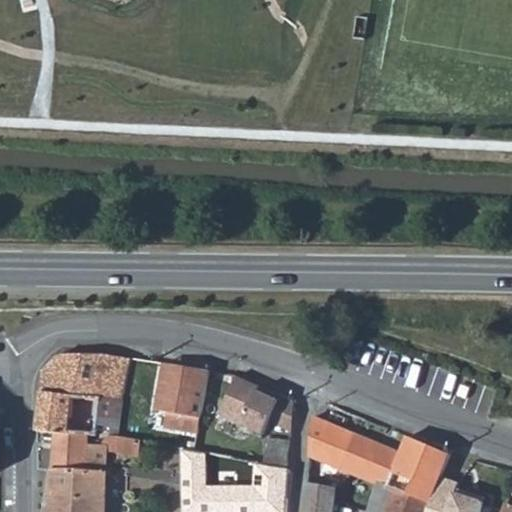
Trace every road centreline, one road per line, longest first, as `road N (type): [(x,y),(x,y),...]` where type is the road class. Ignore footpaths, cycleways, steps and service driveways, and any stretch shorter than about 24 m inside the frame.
road 1 (residential): [(511,446),(310,372),(176,334),(101,326),(54,334),(2,358)]
road 2 (secondary): [(511,274),(0,265)]
road 3 (residential): [(21,511),(2,358)]
